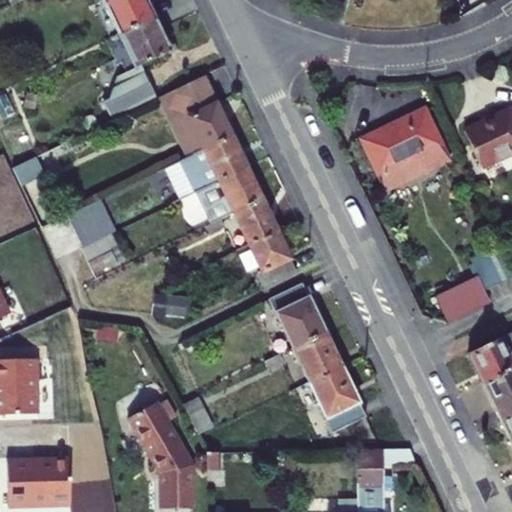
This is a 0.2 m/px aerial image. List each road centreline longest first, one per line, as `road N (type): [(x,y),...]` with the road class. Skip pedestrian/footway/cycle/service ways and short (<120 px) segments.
road 1 (tertiary): [(458,480),(241,28)]
road 2 (residential): [(511,23),(458,49),(392,60),(241,28)]
